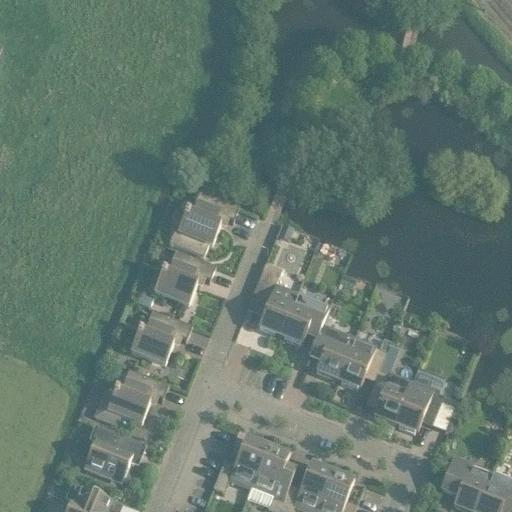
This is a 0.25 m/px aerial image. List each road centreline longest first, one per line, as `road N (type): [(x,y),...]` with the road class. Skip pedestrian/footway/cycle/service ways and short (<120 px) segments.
road 1 (residential): [(393,511),(407,476),(401,461),(202,383)]
road 2 (residential): [(202,383),(266,226)]
road 3 (residential): [(152,511),(202,383)]
